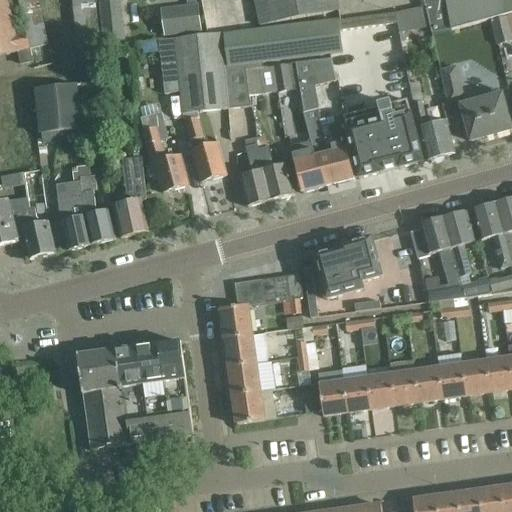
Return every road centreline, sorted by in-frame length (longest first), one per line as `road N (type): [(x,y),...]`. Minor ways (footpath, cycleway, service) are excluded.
road 1 (unclassified): [(189,261),(511,172)]
road 2 (residential): [(511,462),(330,487),(299,471),(218,482)]
road 3 (residential): [(59,296),(66,335),(197,320)]
road 4 (residential): [(218,482),(197,320)]
road 5 (residential): [(218,482),(74,504),(68,511)]
road 6 (unclassified): [(59,296),(189,261)]
